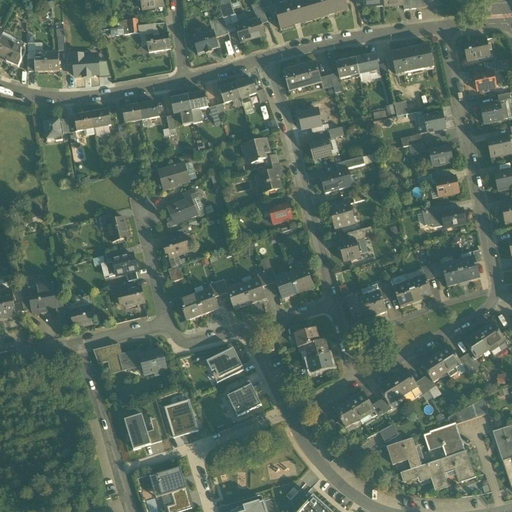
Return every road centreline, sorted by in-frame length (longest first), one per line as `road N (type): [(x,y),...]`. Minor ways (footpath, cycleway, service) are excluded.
road 1 (residential): [(444,27),(497,289),(474,318),(353,379)]
road 2 (residential): [(269,58),(334,304)]
road 3 (residential): [(0,86),(72,97),(184,81)]
road 4 (unclassified): [(78,339),(131,511)]
road 5 (residential): [(269,58),(444,27)]
road 6 (residential): [(387,511),(321,467),(290,412)]
